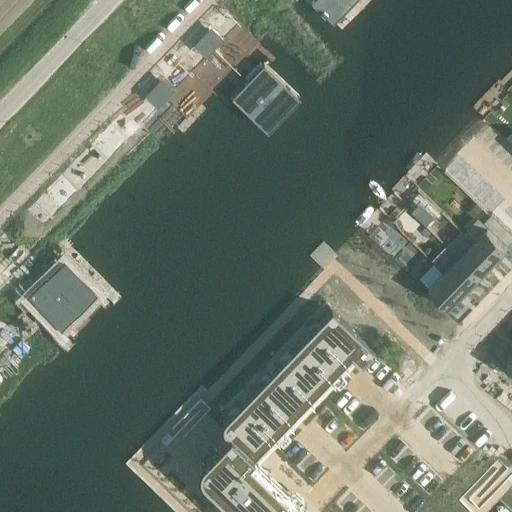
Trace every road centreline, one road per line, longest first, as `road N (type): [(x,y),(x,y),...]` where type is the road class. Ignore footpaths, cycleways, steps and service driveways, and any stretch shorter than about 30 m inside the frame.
road 1 (residential): [(323,500),(445,375)]
road 2 (unclassified): [(0,118),(113,0)]
